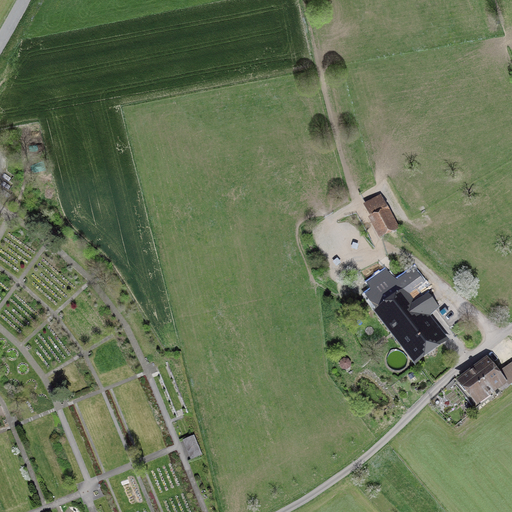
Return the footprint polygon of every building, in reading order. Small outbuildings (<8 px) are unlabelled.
[(384,199),(365,208),(381,241),(400,232),(384,199)] [(371,300),(417,365),(447,343),(429,318),(440,310),(430,295),(418,304),(414,298),(429,287),(417,271),(400,283),(391,270),(370,285),(377,295),(371,300)] [(449,305),(437,314),(451,331),(463,322),(449,305)] [(489,362),(458,386),(479,413),(510,389),(489,362)] [(511,368),(502,375),(511,389),(511,368)] [(196,440),(186,444),(194,464),(204,460),(196,440)]
